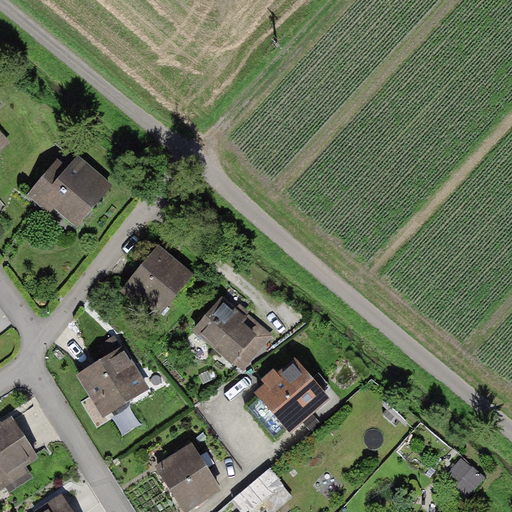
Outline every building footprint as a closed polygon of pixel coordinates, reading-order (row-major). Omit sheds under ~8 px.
[(0,153),(10,142),(0,132),(0,153)] [(66,171),(56,162),(28,197),(51,216),(55,210),(79,231),(116,188),(78,156),(66,171)] [(193,276),(157,247),(122,291),(158,320),(193,276)] [(266,343),(218,301),(191,332),(238,374),(266,343)] [(124,346),(76,376),(102,419),(150,389),(124,346)] [(251,391),(290,437),(332,401),(293,355),(251,391)] [(12,418),(0,425),(0,491),(29,473),(25,467),(37,459),(12,418)] [(192,445),(155,467),(181,511),(190,511),(221,494),(192,445)] [(474,493),(488,474),(463,456),(449,474),(474,493)] [(276,509),(296,495),(278,467),(235,494),(246,511),(251,511),(270,500),(276,509)] [(73,511),(60,490),(34,506),(37,511),(73,511)]
